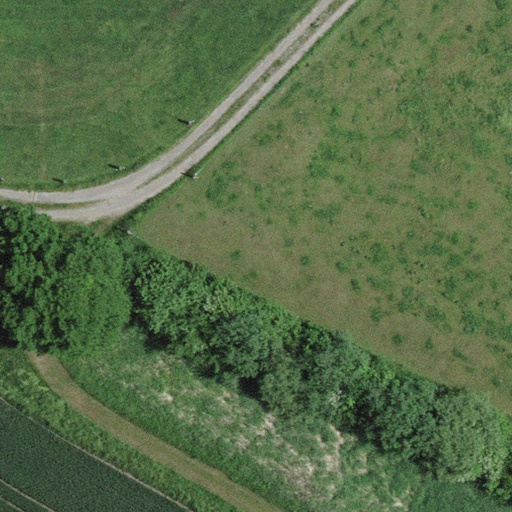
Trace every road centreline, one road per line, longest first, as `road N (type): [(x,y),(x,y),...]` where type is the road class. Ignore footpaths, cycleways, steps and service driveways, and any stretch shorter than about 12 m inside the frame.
road 1 (track): [(263,511),(79,407),(46,369),(27,324),(38,289),(94,193)]
road 2 (track): [(0,194),(64,197),(127,187),(209,125),(333,0)]
